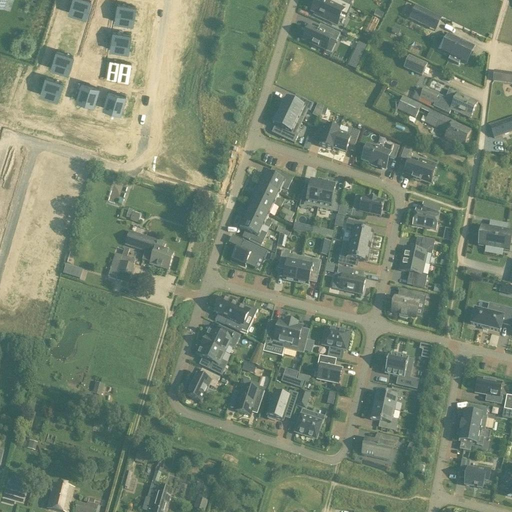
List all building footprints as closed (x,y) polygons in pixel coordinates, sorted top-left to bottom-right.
[(88,0),(72,0),(71,4),(88,9),(91,1),(88,0)] [(314,11),(313,13),(315,14),(314,16),(326,22),(327,19),(337,24),(341,15),(347,17),(351,7),(349,6),(335,0),(323,0),(322,2),(318,0),(318,2),(317,2),(313,11),(314,11)] [(71,4),(68,13),(85,18),(88,9),(71,4)] [(118,4),(116,13),(134,16),(135,7),(118,4)] [(415,7),(409,19),(424,27),(430,14),(415,7)] [(176,20),(197,23),(199,11),(178,8),(176,20)] [(376,11),(374,17),(381,20),(384,15),(376,11)] [(116,13),(115,22),(132,25),(134,16),(116,13)] [(372,19),(368,26),(375,30),(379,22),(372,19)] [(197,23),(176,20),(174,31),(195,35),(197,23)] [(325,28),(322,34),(309,28),(303,41),(325,52),(331,39),(337,42),(340,35),(325,28)] [(113,32),(112,41),(129,44),(131,35),(113,32)] [(451,38),(450,40),(443,54),(450,57),(448,61),(458,66),(460,62),(465,65),(472,51),(473,49),(470,47),(458,41),(451,38)] [(112,41),(110,50),(128,52),(129,44),(112,41)] [(171,47),(168,64),(191,68),(193,57),(197,58),(199,44),(179,41),(179,42),(182,42),(181,47),(179,47),(178,48),(171,47)] [(56,51),(53,59),(71,65),(73,56),(56,51)] [(409,57),(404,69),(422,77),(427,66),(409,57)] [(53,59),(51,68),(68,73),(71,65),(53,59)] [(109,60),(108,69),(130,73),(131,63),(109,60)] [(351,60),(348,66),(355,69),(358,63),(351,60)] [(108,69),(106,79),(128,82),(130,73),(108,69)] [(511,79),(511,74),(494,72),(493,82),(511,85),(511,79)] [(46,77),(43,85),(60,91),(63,82),(46,77)] [(82,82),(76,100),(85,102),(90,85),(82,82)] [(43,85),(40,94),(57,100),(60,91),(43,85)] [(90,85),(85,102),(94,105),(99,88),(90,85)] [(407,93),(405,95),(419,102),(433,109),(434,107),(439,96),(435,94),(425,89),(423,92),(417,89),(414,96),(407,93)] [(108,91),(103,108),(112,111),(117,93),(108,91)] [(439,96),(434,107),(439,110),(444,112),(450,115),(450,114),(451,111),(463,116),(470,119),(473,112),(477,104),(468,99),(458,95),(458,96),(453,94),(449,92),(447,96),(445,99),(439,96)] [(117,93),(112,111),(121,113),(126,96),(117,93)] [(403,98),(397,110),(415,119),(421,106),(403,98)] [(280,112),(302,123),(307,111),(310,112),(313,105),(301,100),(299,106),(286,100),(285,102),(283,101),(281,106),(282,107),(280,112)] [(174,113),(160,110),(158,122),(164,123),(163,125),(172,126),(172,125),(178,125),(179,115),(185,116),(186,109),(175,107),(174,113)] [(431,111),(425,123),(447,134),(445,139),(464,147),(470,132),(452,124),(453,121),(431,111)] [(302,123),(280,112),(277,118),(276,117),(273,123),(274,123),(274,125),(284,130),(280,137),(294,144),(298,136),(296,135),(302,123)] [(309,123),(313,114),(309,112),(305,121),(309,123)] [(333,149),(339,132),(327,128),(328,124),(321,121),(317,133),(324,135),(319,146),(333,151),(333,149)] [(490,127),(494,139),(511,133),(507,121),(490,127)] [(348,135),(339,132),(333,149),(346,153),(348,146),(354,148),(360,133),(350,129),(348,135)] [(385,169),(389,159),(395,161),(399,148),(392,146),(389,154),(367,147),(363,161),(370,164),(370,166),(382,170),(383,168),(385,169)] [(404,147),(400,159),(408,161),(412,150),(404,147)] [(420,161),(418,165),(410,162),(405,176),(413,179),(413,180),(420,183),(420,182),(429,185),(436,166),(420,161)] [(263,182),(261,186),(279,194),(282,188),(287,191),(293,180),(281,174),(278,180),(266,174),(265,176),(264,175),(261,181),(263,182)] [(33,195),(56,201),(59,190),(65,191),(67,184),(51,179),(49,186),(37,182),(36,184),(34,184),(31,193),(33,193),(33,195)] [(308,197),(302,196),(300,208),(306,209),(306,207),(318,209),(323,184),(311,181),(308,197)] [(335,187),(323,184),(318,209),(337,213),(340,198),(333,197),(335,187)] [(276,200),(279,194),(261,186),(260,187),(259,186),(256,191),(258,192),(256,197),(274,205),(281,209),(283,203),(276,200)] [(56,201),(33,195),(33,196),(31,196),(28,204),(30,205),(29,207),(41,211),(40,217),(56,222),(58,215),(53,213),(56,201)] [(269,216),(274,205),(256,197),(255,197),(254,197),(251,202),(253,203),(251,207),(269,216)] [(365,215),(381,218),(384,203),(376,201),(377,201),(370,199),(370,200),(362,198),(359,213),(352,211),(351,218),(363,221),(365,215)] [(440,210),(424,204),(422,212),(416,210),(413,226),(436,231),(440,210)] [(266,222),(269,216),(251,207),(250,208),(248,208),(246,213),(248,214),(245,218),(264,227),(269,229),(271,224),(266,222)] [(340,207),(338,216),(346,218),(348,209),(340,207)] [(129,209),(126,218),(131,220),(130,221),(137,224),(140,216),(132,214),(134,210),(129,209)] [(261,233),(264,227),(245,218),(243,222),(242,222),(239,227),(241,228),(240,229),(252,235),(250,240),(262,246),(266,236),(261,233)] [(352,230),(349,244),(370,249),(373,234),(361,231),(362,225),(347,221),(346,229),(352,230)] [(479,247),(509,252),(511,235),(511,232),(507,232),(508,226),(490,223),(489,228),(483,227),(479,247)] [(452,241),(453,229),(446,229),(445,240),(452,241)] [(128,237),(126,245),(154,254),(150,265),(169,271),(174,255),(163,251),(165,245),(157,243),(145,239),(130,233),(128,237)] [(405,249),(402,260),(424,265),(426,254),(432,256),(435,242),(423,240),(421,246),(419,245),(417,251),(414,251),(405,249)] [(238,248),(231,261),(245,268),(246,265),(254,269),(259,258),(264,261),(268,254),(243,242),(240,249),(238,248)] [(367,263),(370,249),(349,244),(346,258),(340,257),(338,264),(353,268),(354,261),(367,263)] [(111,271),(108,278),(128,285),(130,277),(131,275),(132,271),(135,261),(127,259),(130,251),(129,251),(124,249),(122,257),(116,255),(111,271)] [(283,281),(296,283),(301,258),(290,256),(290,253),(282,251),(278,268),(286,270),(283,281)] [(16,260),(12,272),(35,279),(40,259),(29,256),(27,263),(16,260)] [(296,283),(308,286),(310,275),(318,277),(321,263),(301,258),(296,283)] [(424,265),(402,260),(400,272),(409,274),(412,275),(411,281),(413,281),(412,287),(424,290),(427,277),(422,275),(424,265)] [(67,265),(64,274),(82,279),(84,270),(67,265)] [(335,266),(327,265),(326,272),(333,274),(335,266)] [(362,296),(365,280),(355,278),(353,276),(354,271),(338,268),(337,275),(342,276),(339,291),(362,296)] [(12,272),(9,284),(20,287),(18,295),(29,298),(35,279),(12,272)] [(511,287),(503,285),(501,292),(511,295),(511,287)] [(435,287),(433,293),(441,295),(442,288),(435,287)] [(418,304),(424,305),(426,297),(405,292),(403,300),(395,298),(394,304),(392,304),(390,311),(392,311),(392,314),(400,315),(399,318),(407,320),(407,317),(415,319),(418,304)] [(223,299),(216,314),(228,320),(224,327),(239,334),(248,316),(254,319),(258,312),(244,305),(243,308),(223,299)] [(502,325),(510,327),(511,317),(511,311),(500,308),(498,316),(476,310),(475,309),(474,310),(475,310),(471,324),(470,325),(472,326),(472,325),(483,328),(483,329),(483,328),(487,329),(487,330),(488,330),(499,332),(499,333),(500,333),(500,332),(502,325)] [(265,345),(284,350),(291,323),(285,322),(285,323),(279,322),(276,332),(275,334),(268,332),(265,345)] [(297,325),(291,323),(284,350),(303,355),(307,342),(301,340),(300,338),(302,328),(297,326),(297,325)] [(346,352),(350,334),(326,329),(322,347),(330,348),(328,358),(342,361),(343,354),(342,354),(343,351),(346,352)] [(206,338),(206,337),(203,344),(225,354),(228,347),(234,350),(240,337),(224,330),(220,336),(210,331),(206,338)] [(221,361),(225,354),(203,344),(200,350),(201,350),(197,356),(211,363),(208,370),(221,376),(227,364),(221,361)] [(409,380),(413,362),(408,361),(408,360),(403,359),(404,357),(395,355),(394,357),(389,355),(384,375),(398,378),(396,386),(416,390),(418,382),(409,380)] [(252,357),(249,364),(258,367),(260,361),(252,357)] [(321,367),(318,381),(338,385),(342,370),(334,369),(336,361),(320,358),(318,366),(321,367)] [(244,364),(242,371),(254,375),(256,368),(244,364)] [(209,387),(215,389),(220,379),(208,373),(205,379),(197,375),(187,396),(201,403),(209,387)] [(296,380),(294,387),(301,390),(303,383),(296,380)] [(502,398),(499,398),(502,384),(478,380),(475,394),(490,397),(489,403),(500,405),(502,398)] [(243,387),(235,412),(250,417),(255,403),(261,405),(264,393),(259,391),(258,392),(243,387)] [(236,408),(240,392),(234,391),(230,406),(236,408)] [(310,394),(301,391),(296,407),(305,410),(310,394)] [(376,394),(374,407),(394,412),(397,399),(400,399),(402,393),(389,391),(388,397),(376,394)] [(286,411),(292,413),(297,396),(290,393),(288,399),(275,395),(274,397),(272,396),(269,397),(268,401),(270,403),(272,404),(267,417),(268,418),(268,419),(275,422),(276,420),(282,422),(286,411)] [(462,422),(461,428),(484,432),(485,431),(487,417),(486,417),(488,409),(470,406),(469,414),(464,413),(463,423),(462,422)] [(392,420),(394,412),(374,407),(371,421),(382,423),(381,429),(396,432),(398,421),(392,420)] [(323,419),(302,412),(295,434),(316,441),(323,419)] [(484,432),(461,428),(460,433),(461,433),(459,443),(472,445),(477,446),(478,438),(489,440),(490,433),(485,431),(484,432)] [(363,456),(386,461),(390,446),(396,447),(399,440),(377,435),(376,442),(367,440),(363,456)] [(30,441),(27,449),(35,451),(37,444),(30,441)] [(139,451),(135,462),(144,465),(147,453),(139,451)] [(477,472),(468,470),(470,462),(461,461),(460,470),(458,479),(465,481),(464,487),(482,490),(484,481),(488,482),(490,471),(477,468),(477,472)] [(122,487),(128,489),(132,474),(126,473),(122,487)] [(8,485),(4,501),(16,505),(17,500),(24,502),(27,490),(8,485)] [(55,511),(68,511),(74,489),(54,485),(48,510),(55,511)] [(155,502),(151,501),(147,500),(145,499),(142,511),(144,511),(165,511),(172,491),(168,490),(160,487),(155,502)] [(205,511),(208,502),(197,498),(194,509),(204,511),(205,511)]
